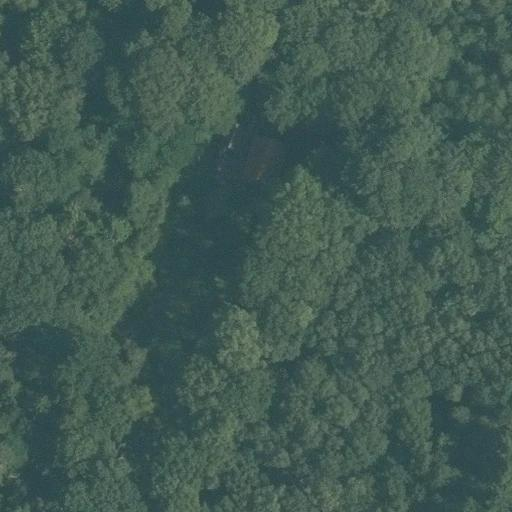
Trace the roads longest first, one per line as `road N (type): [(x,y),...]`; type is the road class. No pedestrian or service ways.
road 1 (track): [(174,511),(348,155)]
road 2 (track): [(348,155),(420,0)]
road 3 (track): [(348,155),(511,178)]
